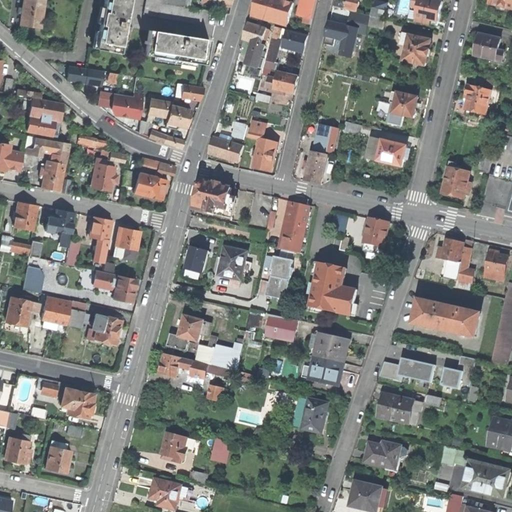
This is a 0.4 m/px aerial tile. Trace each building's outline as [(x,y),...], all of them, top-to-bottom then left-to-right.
[(24,0),(23,9),(19,9),(18,13),(22,14),(21,25),(26,26),(41,28),(42,17),(43,17),(44,11),(43,11),(45,0),(43,0),(24,0)] [(130,0),(104,0),(104,7),(100,24),(99,32),(96,49),(120,54),(126,24),(127,17),(130,0)] [(146,0),(144,15),(200,24),(203,11),(189,8),(190,0),(146,0)] [(255,0),(251,17),(287,27),(294,4),(281,0),(255,0)] [(301,0),(298,16),(305,18),(304,23),(311,25),(316,0),(301,0)] [(358,2),(349,0),(346,10),(355,12),(358,2)] [(424,24),(425,20),(438,23),(440,13),(442,3),(427,0),(412,0),(411,7),(418,9),(415,18),(418,19),(417,22),(424,24)] [(511,0),(490,0),(489,5),(511,10),(511,0)] [(375,2),(371,17),(383,20),(386,5),(375,2)] [(353,13),(342,10),(341,15),(332,13),(331,20),(329,27),(356,33),(359,20),(352,19),(353,13)] [(384,32),(386,21),(383,20),(371,17),(369,28),(384,32)] [(253,43),(262,46),(263,44),(265,45),(270,31),(249,24),(246,32),(244,40),(253,43)] [(275,28),(273,39),(279,41),(280,36),(282,30),(275,28)] [(206,65),(209,40),(182,36),(176,35),(149,31),(147,41),(145,41),(145,44),(147,45),(145,55),(155,57),(154,60),(195,67),(195,63),(206,65)] [(309,38),(288,32),(286,38),(283,49),(305,55),(306,46),(309,38)] [(404,61),(426,66),(428,57),(429,57),(430,54),(431,50),(429,50),(432,41),(405,35),(402,45),(407,46),(404,61)] [(498,51),(501,40),(480,35),(477,46),(474,57),(501,64),(504,53),(498,51)] [(350,37),(347,38),(344,48),(347,51),(349,51),(349,55),(356,56),(360,39),(350,37)] [(273,39),(270,50),(278,53),(281,41),(279,41),(273,39)] [(265,47),(262,46),(253,43),(246,64),(262,69),(265,60),(262,59),(265,47)] [(266,67),(277,70),(279,63),(276,63),(278,53),(270,50),(266,67)] [(101,86),(104,72),(69,67),(67,80),(82,83),(101,86)] [(269,79),(267,89),(295,96),(297,87),(299,78),(278,72),(277,77),(270,75),(271,70),(266,69),(263,81),(267,82),(268,79),(269,79)] [(110,84),(118,85),(120,74),(109,73),(107,80),(111,81),(110,84)] [(3,92),(11,93),(13,78),(6,77),(3,92)] [(201,97),(204,88),(177,84),(175,97),(200,101),(201,97)] [(486,115),(492,91),(468,86),(466,95),(469,96),(467,101),(465,110),(486,115)] [(17,94),(25,95),(42,98),(43,93),(18,89),(17,94)] [(127,117),(139,119),(143,95),(134,93),(133,97),(100,91),(97,105),(111,108),(111,110),(114,115),(127,117)] [(394,113),(414,118),(414,117),(416,115),(417,113),(417,111),(416,108),(417,104),(419,98),(398,93),(393,92),(391,102),(396,104),(394,113)] [(258,94),(256,101),(270,104),(271,97),(258,94)] [(58,136),(64,102),(42,98),(25,95),(22,114),(19,113),(16,128),(58,136)] [(172,103),(151,100),(149,111),(169,115),(172,105),(172,103)] [(191,110),(172,105),(169,115),(167,123),(165,126),(176,129),(176,125),(187,128),(189,121),(191,110)] [(142,121),(139,133),(163,142),(182,148),(184,142),(166,136),(151,131),(153,124),(142,121)] [(253,122),(251,129),(265,132),(267,125),(253,122)] [(344,132),(360,135),(362,126),(347,122),(344,132)] [(236,123),(235,128),(247,132),(248,127),(236,123)] [(317,150),(328,152),(333,153),(339,129),(320,125),(315,149),(317,150)] [(90,131),(72,128),(70,141),(105,147),(106,141),(97,140),(96,138),(92,137),(89,136),(90,131)] [(235,128),(232,137),(244,140),(247,132),(235,128)] [(260,139),(264,140),(265,132),(251,129),(250,136),(260,139)] [(25,148),(33,149),(35,137),(27,136),(25,148)] [(35,137),(33,149),(33,150),(52,153),(51,161),(65,164),(69,143),(35,137)] [(238,163),(244,147),(214,137),(212,146),(209,154),(238,163)] [(367,159),(403,167),(405,157),(407,147),(372,138),(367,159)] [(259,169),(271,172),(278,143),(270,141),(269,145),(259,142),(253,168),(259,169)] [(6,168),(20,171),(23,154),(9,152),(10,146),(0,144),(0,143),(0,167),(1,170),(3,170),(6,171),(6,168)] [(492,153),(484,151),(479,174),(486,175),(487,175),(492,153)] [(111,158),(125,161),(126,154),(112,152),(111,158)] [(328,156),(327,156),(316,153),(312,152),(305,181),(312,182),(321,185),(328,156)] [(113,175),(115,167),(105,165),(106,160),(96,158),(91,187),(97,189),(110,191),(112,183),(116,184),(118,176),(113,175)] [(159,170),(175,174),(177,167),(144,158),(142,164),(159,168),(159,170)] [(60,192),(65,164),(51,161),(47,161),(45,168),(41,168),(40,175),(43,176),(42,182),(41,188),(60,192)] [(468,184),(470,174),(456,171),(457,165),(450,163),(442,195),(455,198),(465,200),(465,196),(469,197),(472,185),(468,184)] [(135,192),(163,199),(165,192),(169,180),(125,169),(123,185),(136,188),(135,192)] [(70,182),(63,181),(61,192),(68,193),(70,182)] [(194,208),(232,218),(237,198),(230,197),(232,188),(201,181),(197,196),(194,208)] [(25,204),(18,203),(13,227),(33,230),(37,207),(25,204)] [(281,248),(301,252),(310,209),(302,207),(293,205),(286,238),(283,237),(281,248)] [(48,217),(45,231),(53,233),(53,230),(65,232),(62,246),(69,247),(75,214),(63,212),(56,210),(54,218),(48,217)] [(268,228),(273,230),(277,213),(272,212),(268,228)] [(341,216),(340,229),(349,230),(350,216),(341,216)] [(97,239),(108,241),(112,221),(100,219),(93,218),(89,237),(97,239)] [(365,243),(385,248),(390,224),(380,221),(370,219),(365,243)] [(121,234),(117,233),(115,246),(136,250),(140,231),(130,230),(122,228),(121,234)] [(0,244),(0,248),(8,251),(10,243),(11,238),(2,236),(0,244)] [(351,238),(343,237),(340,250),(348,252),(351,238)] [(104,263),(108,241),(97,239),(93,260),(104,263)] [(462,263),(460,263),(465,243),(455,241),(446,239),(442,259),(446,260),(442,277),(458,281),(473,284),(475,271),(461,268),(462,263)] [(79,242),(72,240),(67,264),(75,265),(79,242)] [(42,243),(32,241),(29,256),(39,258),(42,243)] [(10,243),(8,251),(28,255),(29,247),(10,243)] [(134,260),(136,250),(115,246),(113,256),(134,260)] [(209,251),(191,247),(188,257),(185,269),(203,274),(209,251)] [(248,252),(226,247),(222,261),(219,275),(242,280),(248,252)] [(486,271),(505,275),(509,257),(497,254),(490,253),(486,271)] [(294,261),(276,257),(275,264),(273,264),(273,267),(272,270),(273,271),(272,277),(290,281),(291,274),(293,275),(294,268),(293,268),(294,261)] [(115,272),(116,263),(107,262),(106,271),(115,272)] [(323,310),(350,316),(352,305),(355,305),(358,291),(349,289),(348,293),(342,291),(343,288),(347,269),(321,264),(319,276),(317,276),(315,285),(317,285),(315,295),(313,295),(310,305),(324,308),(323,310)] [(23,289),(40,293),(44,275),(39,269),(28,267),(23,289)] [(118,276),(118,275),(96,271),(93,285),(115,290),(118,276)] [(137,280),(118,276),(115,290),(113,299),(132,303),(134,291),(137,280)] [(288,287),(290,281),(272,277),(271,283),(270,282),(269,285),(268,288),(270,289),(268,296),(286,300),(287,293),(289,293),(290,287),(288,287)] [(492,363),(508,366),(511,347),(511,282),(510,282),(492,363)] [(421,296),(414,324),(425,326),(425,325),(432,327),(431,327),(439,329),(440,326),(453,329),(452,332),(459,333),(465,334),(465,335),(476,337),(482,309),(481,309),(481,310),(475,309),(475,308),(474,308),(468,307),(468,306),(467,306),(467,307),(462,306),(462,305),(460,305),(460,306),(450,303),(441,301),(442,300),(441,300),(440,301),(435,299),(434,299),(428,298),(428,297),(427,297),(427,298),(421,297),(422,296),(421,296)] [(28,311),(30,302),(22,300),(10,298),(5,322),(16,324),(25,326),(28,311)] [(54,322),(66,324),(70,305),(46,300),(41,319),(54,322)] [(71,301),(69,310),(83,312),(85,304),(71,301)] [(30,302),(28,311),(36,313),(38,304),(30,302)] [(83,312),(69,310),(66,325),(80,328),(83,312)] [(121,321),(95,314),(92,326),(97,327),(96,331),(94,339),(115,344),(118,333),(121,321)] [(267,336),(295,342),(299,321),(271,315),(267,336)] [(201,334),(204,322),(205,321),(186,316),(183,326),(180,337),(190,340),(199,342),(201,334)] [(204,322),(201,334),(208,336),(211,324),(204,322)] [(93,341),(94,339),(96,331),(91,329),(88,328),(86,339),(93,341)] [(187,351),(190,340),(180,337),(171,334),(168,346),(187,351)] [(349,341),(319,335),(315,356),(345,363),(347,352),(349,341)] [(208,364),(212,365),(216,349),(200,345),(196,361),(208,364)] [(216,349),(212,365),(238,371),(242,354),(216,348),(216,349)] [(180,366),(181,358),(164,354),(162,363),(159,373),(177,378),(180,366)] [(342,376),(345,363),(315,356),(310,378),(340,385),(342,376)] [(452,370),(446,368),(442,385),(460,389),(462,383),(471,386),(477,359),(462,356),(458,371),(452,370)] [(194,362),(181,358),(180,366),(192,369),(194,362)] [(394,365),(385,362),(380,377),(401,381),(402,376),(432,383),(436,366),(423,363),(402,358),(401,366),(394,365)] [(208,365),(194,362),(192,369),(192,372),(205,375),(206,372),(208,365)] [(208,364),(208,365),(206,372),(236,379),(238,371),(212,365),(208,364)] [(68,412),(88,417),(89,413),(91,413),(93,408),(94,403),(92,402),(94,394),(73,389),(74,384),(59,381),(58,386),(43,383),(42,389),(56,392),(56,394),(63,395),(61,405),(69,406),(68,412)] [(470,400),(478,401),(480,387),(473,385),(470,400)] [(208,399),(221,402),(224,389),(211,386),(208,399)] [(382,406),(380,417),(416,426),(421,403),(385,395),(382,406)] [(442,398),(429,395),(427,403),(440,406),(442,398)] [(302,429),(322,434),(326,419),(330,404),(312,399),(310,409),(307,409),(302,429)] [(47,410),(33,407),(31,416),(45,419),(47,410)] [(0,425),(6,427),(6,425),(9,411),(0,408),(0,425)] [(15,427),(18,413),(9,411),(6,425),(15,427)] [(511,422),(497,418),(491,446),(511,450),(511,422)] [(67,433),(82,436),(84,427),(69,424),(67,433)] [(187,450),(185,449),(187,438),(167,433),(165,444),(162,455),(163,455),(162,459),(181,463),(182,460),(185,460),(187,451),(187,450)] [(30,436),(21,434),(20,439),(10,437),(5,460),(16,462),(24,464),(26,456),(29,457),(31,450),(27,449),(30,436)] [(200,441),(187,438),(185,449),(187,450),(187,451),(195,453),(196,450),(198,450),(200,441)] [(230,442),(216,439),(211,459),(225,463),(230,442)] [(50,446),(58,448),(60,442),(51,440),(50,446)] [(67,443),(60,442),(58,448),(66,450),(67,443)] [(366,462),(396,469),(402,446),(385,442),(384,446),(371,443),(368,453),(366,462)] [(66,450),(58,448),(50,446),(45,468),(66,473),(69,460),(71,451),(66,450)] [(502,464),(493,461),(492,467),(473,462),(466,488),(505,498),(508,487),(506,486),(507,481),(510,471),(501,469),(502,464)] [(208,475),(194,471),(191,481),(206,484),(208,475)] [(178,501),(182,486),(155,479),(153,489),(150,499),(160,501),(159,506),(176,510),(178,501)] [(379,507),(384,508),(388,491),(383,489),(383,488),(357,481),(354,493),(351,505),(378,511),(379,507)] [(450,486),(437,483),(436,490),(449,492),(450,486)] [(10,511),(13,499),(0,496),(0,511),(10,511)] [(476,499),(464,496),(462,503),(474,505),(476,499)]
